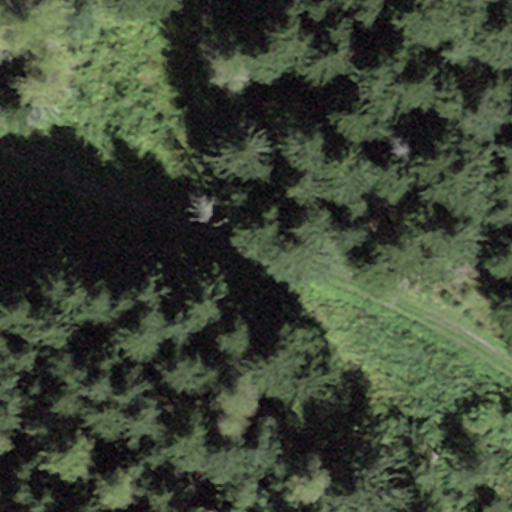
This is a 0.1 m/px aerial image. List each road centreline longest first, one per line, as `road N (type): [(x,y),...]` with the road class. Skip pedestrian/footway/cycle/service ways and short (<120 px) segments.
road 1 (track): [(273,267),(0,132)]
road 2 (track): [(273,267),(455,343),(511,378)]
